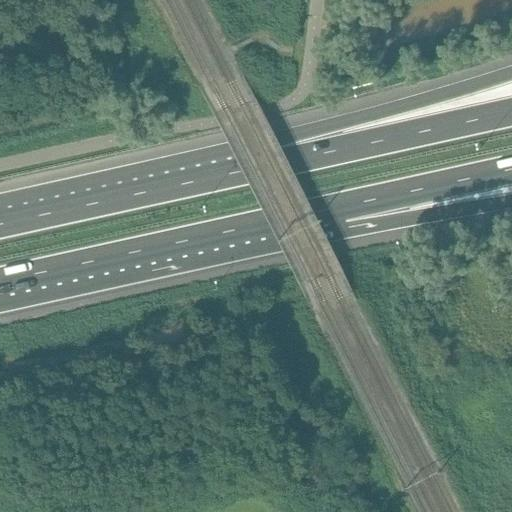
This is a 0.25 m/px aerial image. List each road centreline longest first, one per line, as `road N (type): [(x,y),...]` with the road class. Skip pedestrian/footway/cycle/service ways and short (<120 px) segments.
road 1 (motorway): [(0,284),(330,211)]
road 2 (motorway): [(511,73),(257,165)]
road 3 (motorway): [(257,165),(0,223)]
road 4 (motorway): [(511,110),(257,165)]
road 5 (motorway): [(330,211),(511,171)]
road 6 (motorway): [(330,211),(511,196)]
